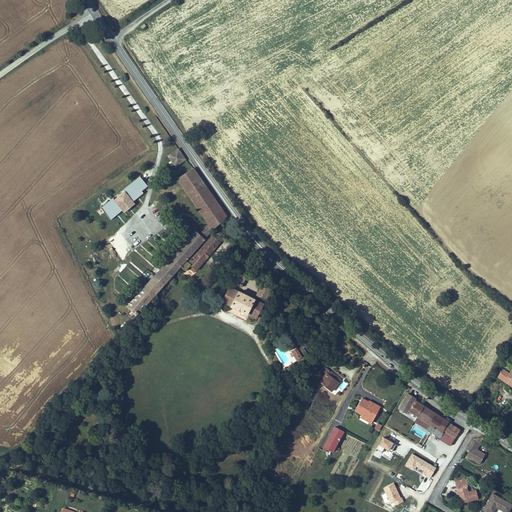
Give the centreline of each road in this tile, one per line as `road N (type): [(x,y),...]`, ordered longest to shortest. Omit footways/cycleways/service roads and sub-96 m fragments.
road 1 (primary): [(113,40),(240,221),(375,349)]
road 2 (primary): [(375,349),(474,428)]
